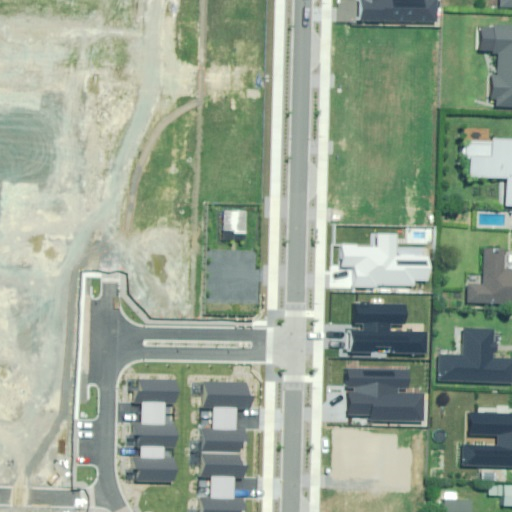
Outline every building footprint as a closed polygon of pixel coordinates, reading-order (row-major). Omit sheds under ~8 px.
[(356,0),(356,21),(437,23),(437,0),(356,0)] [(511,26),(495,25),(483,25),(482,53),(499,54),(498,75),(493,75),(492,99),(497,99),(497,106),(511,107),(511,26)] [(511,140),(493,139),(493,130),(467,128),(466,158),(471,159),(470,177),(508,179),(507,206),(511,206),(511,140)] [(378,246),(342,245),(342,266),(355,266),(355,285),(414,286),(414,281),(429,281),(430,256),(396,255),(397,235),(378,234),(378,246)] [(469,285),(468,304),(511,305),(511,269),(504,269),(504,250),(485,249),(484,285),(469,285)] [(407,305),(352,304),(351,323),(366,323),(366,331),(351,331),(350,351),(426,353),(426,334),(389,333),(389,322),(406,323),(407,305)] [(494,329),(464,328),(464,356),(439,355),(438,381),(511,382),(511,359),(493,359),(494,329)] [(409,372),(349,370),(348,413),(371,414),(371,419),(423,420),(424,394),(408,393),(409,372)] [(463,446),(463,466),(511,467),(511,415),(469,414),(469,435),(497,436),(496,447),(463,446)] [(511,486),(491,485),(490,497),(504,497),(504,506),(511,506),(511,486)]
